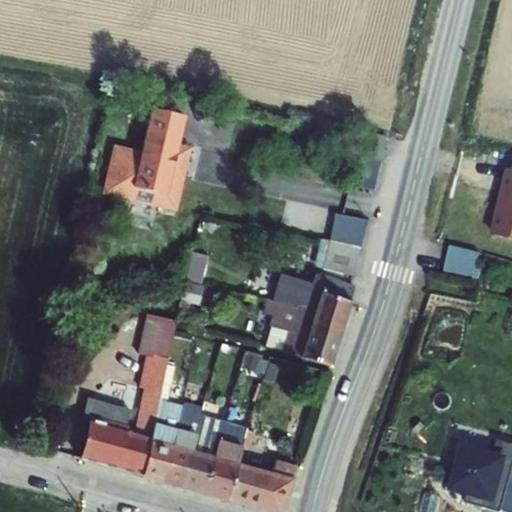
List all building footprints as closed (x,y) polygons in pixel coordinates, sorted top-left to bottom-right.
[(141,153),(113,146),(101,196),(177,214),(192,149),(180,146),(187,118),(151,110),(141,153)] [(388,138),(359,131),(346,184),(374,191),(388,138)] [(511,169),(506,168),(493,236),(511,239),(511,169)] [(367,223),(335,216),(330,242),(361,250),(367,223)] [(217,229),(212,223),(206,230),(210,235),(217,229)] [(323,271),(330,242),(321,240),(314,269),(323,271)] [(361,250),(330,242),(323,271),(354,279),(361,250)] [(479,255),(449,248),(444,273),(479,281),(481,272),(475,271),(479,255)] [(208,257),(193,254),(186,281),(201,285),(208,257)] [(355,288),(315,276),(312,286),(279,277),(273,303),(297,311),(297,308),(316,312),(321,296),(350,306),(355,288)] [(204,288),(185,283),(182,297),(181,302),(199,307),(204,288)] [(297,308),(297,311),(273,303),(266,301),(263,315),(272,318),(269,329),(271,330),(287,334),(281,353),(331,370),(351,307),(350,306),(321,296),(316,312),(297,308)] [(190,305),(180,303),(178,313),(187,316),(190,305)] [(145,358),(138,389),(143,391),(161,395),(167,368),(176,323),(146,316),(137,355),(145,358)] [(287,334),(271,330),(266,348),(281,353),(287,334)] [(244,355),(239,370),(264,377),(268,364),(261,362),(262,358),(246,354),(244,355)] [(279,369),(269,365),(264,382),(273,385),(279,369)] [(167,368),(161,395),(159,403),(166,404),(175,369),(167,368)] [(246,372),(241,371),(237,384),(242,386),(246,372)] [(143,391),(132,437),(151,442),(154,427),(159,403),(161,395),(143,391)] [(90,419),(126,429),(131,413),(86,400),(78,440),(86,442),(90,419)] [(166,404),(159,403),(154,427),(151,442),(143,480),(142,483),(163,489),(177,433),(182,408),(166,404)] [(183,404),(182,408),(177,433),(163,489),(182,495),(194,456),(198,438),(196,437),(200,417),(202,410),(183,404)] [(223,424),(200,417),(196,437),(198,438),(194,456),(182,495),(205,501),(223,424)] [(127,435),(129,429),(126,429),(90,419),(86,442),(79,463),(143,480),(151,442),(132,437),(127,435)] [(247,430),(223,424),(205,501),(227,506),(239,468),(243,451),(242,451),(246,433),(247,430)] [(242,451),(243,451),(250,453),(254,435),(246,433),(242,451)] [(491,457),(460,449),(448,496),(466,501),(464,506),(484,511),(511,511),(511,444),(495,440),(491,457)] [(274,463),(270,477),(239,468),(227,506),(246,511),(286,511),(295,484),(293,483),(297,469),(274,463)]
